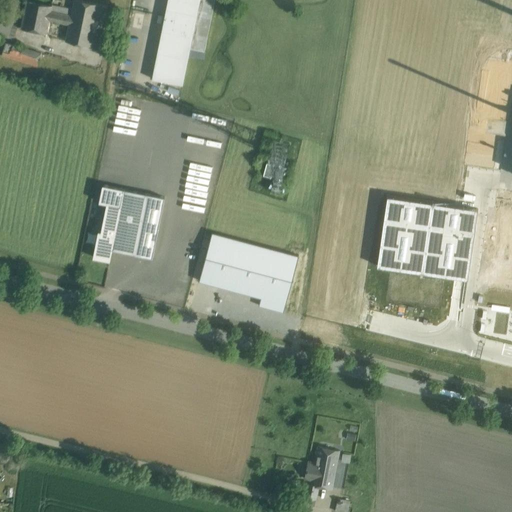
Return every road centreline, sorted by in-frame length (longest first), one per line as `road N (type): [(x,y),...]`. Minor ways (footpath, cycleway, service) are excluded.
road 1 (unclassified): [(0,276),(511,406)]
road 2 (unclassified): [(0,430),(314,511)]
